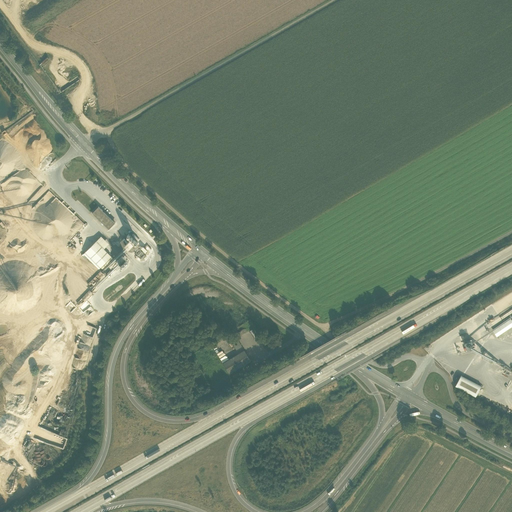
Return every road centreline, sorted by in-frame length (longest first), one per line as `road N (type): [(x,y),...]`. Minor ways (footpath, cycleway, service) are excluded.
road 1 (track): [(103,132),(155,195),(281,299),(371,363),(409,356),(442,373),(461,410),(511,439)]
road 2 (motorway): [(429,299),(345,335),(198,418),(173,422),(145,413),(130,397),(122,362),(139,325),(184,276)]
road 3 (motorway): [(429,299),(52,511)]
road 4 (unclassified): [(83,143),(335,0)]
road 5 (motorway): [(261,407),(511,264)]
road 6 (motorway): [(176,274),(116,353),(109,436),(97,468),(44,511)]
road 7 (motorway): [(76,511),(261,407)]
road 8 (track): [(511,232),(323,329)]
road 9 (secondary): [(224,271),(362,370)]
road 10 (secondary): [(0,43),(83,143)]
road 11 (motorway): [(256,511),(235,493),(228,468),(234,440),(261,407)]
road 12 (secondary): [(83,143),(171,228)]
road 13 (motorway): [(318,511),(395,419)]
road 14 (motorway): [(87,511),(140,499),(204,511)]
